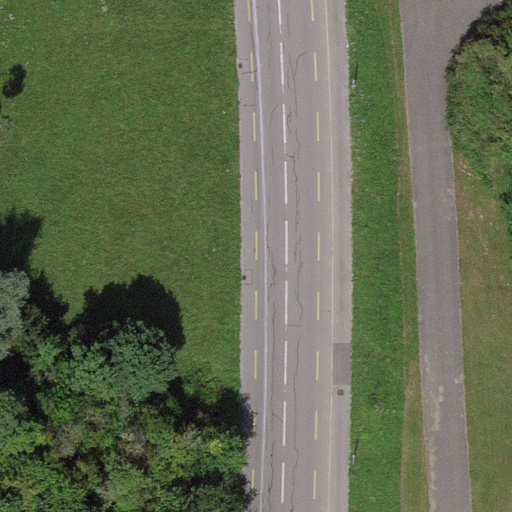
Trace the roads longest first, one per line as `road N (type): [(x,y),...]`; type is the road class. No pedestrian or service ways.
road 1 (track): [(418,0),(461,511)]
road 2 (unclassified): [(288,511),(289,180),(278,0)]
